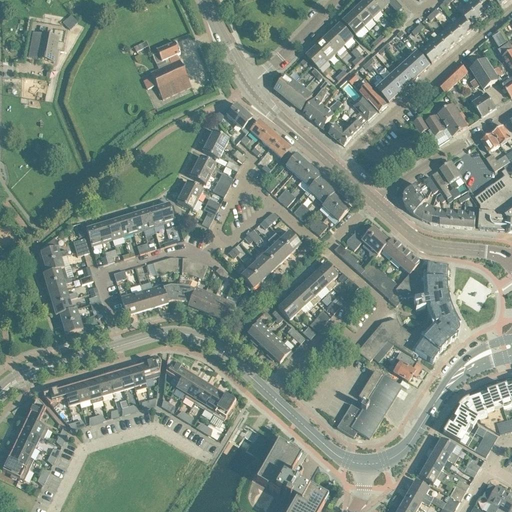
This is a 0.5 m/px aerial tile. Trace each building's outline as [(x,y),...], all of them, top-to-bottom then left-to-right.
[(373,21),(381,13),(369,0),(368,0),(361,8),(373,21)] [(369,0),(381,13),(389,5),(398,14),(403,9),(394,0),(369,0)] [(479,19),(487,13),(475,0),(473,0),(467,5),(479,19)] [(475,0),(487,13),(494,6),(489,0),(475,0)] [(500,8),(508,1),(507,0),(493,0),(494,0),(500,8)] [(471,26),(479,19),(467,5),(459,12),(471,26)] [(365,28),(373,21),(361,8),(352,16),(365,28)] [(465,37),(474,30),(471,26),(459,12),(458,12),(462,17),(454,24),(465,37)] [(356,37),(365,28),(352,16),(344,24),(356,37)] [(457,44),(465,37),(454,24),(446,31),(457,44)] [(345,47),(353,39),(341,26),(332,34),(345,47)] [(415,38),(420,33),(417,30),(412,34),(415,38)] [(499,49),(509,43),(501,30),(492,38),(499,49)] [(449,51),(457,44),(446,31),(437,38),(449,51)] [(53,63),(56,47),(58,38),(33,34),(29,58),(38,60),(53,63)] [(336,55),(345,47),(332,34),(324,42),(336,55)] [(440,58),(449,51),(437,38),(429,45),(440,58)] [(136,53),(148,48),(146,42),(134,48),(136,53)] [(328,63),(336,55),(324,42),(316,50),(328,63)] [(191,88),(177,57),(180,55),(175,43),(166,47),(157,52),(158,55),(153,58),(159,71),(144,78),(146,81),(143,83),(147,90),(156,87),(162,101),(191,88)] [(511,48),(510,44),(498,52),(511,72),(511,48)] [(432,65),(440,58),(429,45),(421,52),(432,65)] [(319,71),(328,63),(316,50),(307,58),(319,71)] [(430,67),(418,54),(410,61),(422,75),(430,67)] [(484,92),(499,82),(498,81),(499,79),(494,72),(486,60),(470,71),(484,92)] [(422,75),(410,61),(402,69),(414,82),(422,75)] [(460,64),(455,69),(463,78),(468,73),(460,64)] [(504,82),(501,78),(504,76),(502,73),(505,70),(502,67),(494,72),(499,79),(498,81),(499,82),(503,87),(502,88),(511,100),(511,99),(511,80),(511,81),(509,79),(504,82)] [(414,82),(402,69),(394,76),(406,89),(414,82)] [(455,69),(451,73),(459,82),(463,78),(455,69)] [(455,86),(459,82),(451,73),(446,77),(455,86)] [(352,87),(359,80),(354,75),(348,82),(352,87)] [(406,89),(394,76),(386,83),(398,97),(406,89)] [(446,77),(437,85),(446,94),(455,86),(446,77)] [(284,99),(295,85),(287,78),(276,92),(284,99)] [(398,97),(386,83),(377,91),(389,104),(398,97)] [(293,105),(304,92),(295,85),(284,99),(293,105)] [(369,102),(372,106),(379,114),(387,106),(376,94),(368,86),(360,93),(369,102)] [(314,121),(324,108),(321,105),(327,93),(323,90),(303,115),(310,121),(311,119),(314,121)] [(301,112),(312,98),(304,92),(293,105),(301,112)] [(482,120),(497,110),(487,95),(472,105),(482,120)] [(368,122),(377,114),(363,100),(354,108),(368,122)] [(334,116),(343,106),(338,102),(328,111),(324,108),(314,121),(317,123),(316,125),(322,130),(334,116)] [(246,136),(249,132),(257,124),(236,106),(226,117),(241,131),(240,132),(246,136)] [(468,129),(453,106),(435,118),(434,118),(428,122),(427,125),(436,138),(444,133),(443,130),(446,128),(453,138),(468,129)] [(421,135),(428,130),(421,119),(414,124),(421,135)] [(351,138),(362,128),(355,121),(354,120),(342,131),(337,127),(329,136),(344,148),(352,138),(351,138)] [(260,142),(269,132),(259,122),(257,124),(249,132),(256,139),(260,142)] [(511,147),(511,141),(509,137),(503,128),(493,135),(501,147),(501,148),(508,143),(511,149),(511,147)] [(270,151),(280,141),(269,132),(260,142),(270,151)] [(213,133),(212,135),(209,133),(204,142),(224,151),(229,141),(213,133)] [(489,155),(497,149),(501,147),(493,135),(481,143),(489,155)] [(245,147),(250,142),(245,137),(240,143),(245,147)] [(281,161),(290,151),(280,141),(270,151),(274,154),(281,161)] [(200,150),(203,152),(202,153),(218,161),(224,151),(204,142),(200,150)] [(43,158),(46,154),(37,147),(34,151),(43,158)] [(257,158),(260,155),(254,150),(251,153),(257,158)] [(242,165),(247,160),(237,152),(233,157),(242,165)] [(294,175),(304,163),(296,156),(285,168),(294,175)] [(497,163),(493,156),(486,161),(495,174),(503,168),(511,164),(506,157),(497,163)] [(211,177),(216,167),(200,159),(195,169),(211,177)] [(237,174),(240,168),(228,162),(225,168),(237,174)] [(302,183),(312,170),(304,163),(294,175),(302,183)] [(452,197),(454,201),(461,197),(457,190),(459,188),(455,182),(461,179),(457,172),(452,164),(432,177),(448,200),(452,197)] [(511,234),(511,180),(511,178),(511,177),(511,165),(511,164),(503,168),(505,171),(502,174),(505,178),(475,200),(481,208),(479,231),(511,234)] [(268,176),(270,172),(265,167),(262,170),(268,176)] [(206,187),(211,177),(195,169),(190,179),(199,183),(206,187)] [(319,180),(321,178),(312,170),(302,183),(309,190),(310,190),(318,180),(319,180)] [(230,187),(233,181),(222,175),(219,181),(230,187)] [(434,195),(439,192),(430,179),(425,182),(434,195)] [(313,203),(316,199),(327,187),(319,180),(318,180),(310,190),(309,190),(307,192),(311,195),(308,199),(313,203)] [(224,199),(227,194),(230,187),(219,181),(213,193),(224,199)] [(270,195),(279,185),(274,181),(265,190),(270,195)] [(198,202),(203,192),(196,188),(187,184),(182,194),(198,202)] [(333,196),(333,197),(335,194),(327,187),(316,199),(313,203),(316,199),(324,206),(333,196)] [(425,204),(427,202),(417,187),(409,192),(406,196),(404,200),(405,200),(404,203),(405,207),(407,210),(415,217),(423,222),(431,226),(440,228),(475,231),(477,214),(442,211),(438,210),(429,206),(425,204)] [(282,205),(290,196),(285,191),(277,201),(282,205)] [(193,212),(198,202),(182,194),(177,204),(193,212)] [(461,205),(471,199),(468,195),(459,201),(461,205)] [(287,209),(293,202),(295,200),(290,196),(282,205),(287,209)] [(341,204),(333,197),(333,196),(324,206),(319,212),(327,219),(330,216),(341,204)] [(218,212),(220,206),(209,201),(206,206),(218,212)] [(338,223),(349,211),(341,204),(330,216),(338,223)] [(164,226),(174,223),(172,215),(169,205),(158,209),(164,226)] [(215,218),(218,212),(206,206),(204,212),(215,218)] [(298,219),(306,210),(301,206),(293,215),(298,219)] [(154,229),(164,226),(158,209),(148,212),(154,229)] [(303,224),(309,216),(311,214),(306,210),(298,219),(303,224)] [(143,233),(154,229),(148,212),(138,215),(143,233)] [(133,236),(143,233),(138,215),(127,218),(133,236)] [(123,239),(133,236),(127,218),(117,221),(123,239)] [(269,228),(272,225),(267,220),(264,223),(269,228)] [(314,234),(323,224),(318,220),(309,229),(314,234)] [(112,242),(123,239),(117,221),(107,224),(112,242)] [(265,231),(269,228),(264,223),(260,226),(265,231)] [(102,245),(112,242),(107,224),(96,227),(102,245)] [(319,238),(327,228),(323,224),(314,234),(319,238)] [(354,253),(363,244),(361,242),(373,229),(369,226),(367,226),(364,226),(347,242),(347,245),(348,247),(354,253)] [(91,248),(101,245),(102,245),(96,227),(86,231),(91,248)] [(375,259),(378,257),(382,252),(389,243),(373,229),(361,242),(363,244),(365,246),(363,248),(369,254),(369,259),(375,259)] [(256,246),(261,240),(254,232),(248,237),(253,243),(256,246)] [(281,241),(293,254),(301,246),(289,233),(284,238),(280,233),(277,236),(277,237),(281,241)] [(250,246),(253,243),(248,237),(245,240),(250,246)] [(273,248),(285,261),(293,254),(281,241),(277,237),(273,240),(277,244),(273,248)] [(59,254),(57,249),(55,240),(42,251),(43,253),(40,254),(44,265),(61,259),(68,257),(66,252),(59,254)] [(89,255),(85,240),(73,244),(75,251),(76,255),(83,253),(84,257),(89,255)] [(401,249),(392,241),(389,244),(389,243),(382,252),(391,260),(401,249)] [(277,268),(285,261),(273,248),(269,252),(265,248),(261,251),(265,255),(265,256),(277,268)] [(237,257),(240,255),(235,249),(232,252),(237,257)] [(400,268),(410,257),(401,249),(391,260),(400,268)] [(234,260),(237,257),(232,252),(229,255),(234,260)] [(108,266),(114,264),(111,253),(105,255),(106,258),(108,266)] [(348,254),(342,260),(352,269),(358,263),(348,254)] [(269,276),(277,268),(265,256),(257,263),(269,276)] [(409,276),(417,268),(419,265),(410,257),(400,268),(409,276)] [(43,276),(64,270),(61,259),(44,265),(47,275),(43,276)] [(167,275),(173,274),(171,260),(165,261),(167,275)] [(162,277),(167,275),(165,261),(159,263),(162,277)] [(192,277),(195,263),(189,261),(187,274),(192,277)] [(156,279),(162,277),(159,263),(152,265),(156,279)] [(197,279),(201,266),(195,263),(192,277),(197,279)] [(261,283),(269,276),(257,263),(249,270),(261,283)] [(371,264),(364,272),(361,276),(365,280),(367,282),(389,301),(388,302),(396,309),(404,300),(405,300),(427,298),(429,312),(430,318),(428,325),(424,330),(418,333),(411,334),(405,331),(400,327),(397,321),(381,325),(357,354),(369,364),(373,360),(388,342),(412,358),(415,354),(432,365),(440,355),(448,346),(457,339),(456,337),(458,335),(459,332),(458,329),(460,328),(454,317),(449,306),(447,295),(446,282),(448,270),(427,267),(426,274),(423,274),(417,268),(409,276),(398,288),(371,264)] [(333,289),(336,286),(333,282),(337,278),(326,265),(317,273),(333,289)] [(202,281),(203,277),(207,268),(201,266),(197,279),(202,281)] [(360,268),(356,272),(361,276),(364,272),(360,268)] [(224,282),(228,278),(220,269),(215,273),(224,282)] [(68,280),(65,270),(64,270),(43,276),(46,286),(68,280)] [(253,291),(261,283),(249,270),(241,278),(253,291)] [(82,287),(93,283),(90,273),(84,275),(85,279),(80,280),(82,287)] [(116,284),(127,280),(124,273),(114,276),(116,284)] [(317,273),(310,280),(321,293),(325,289),(329,293),(333,289),(317,273)] [(343,284),(347,280),(344,276),(339,280),(343,284)] [(72,284),(70,279),(68,280),(46,286),(49,297),(66,292),(65,287),(72,284)] [(310,280),(302,288),(317,304),(321,301),(317,297),(321,293),(310,280)] [(354,294),(358,289),(348,280),(344,284),(354,294)] [(157,308),(168,305),(163,290),(163,287),(152,290),(157,308)] [(178,304),(179,288),(170,287),(163,290),(168,305),(172,304),(178,304)] [(188,306),(195,291),(194,291),(188,289),(179,288),(178,304),(184,304),(188,306)] [(317,304),(302,288),(294,295),(305,307),(309,303),(313,308),(317,304)] [(198,310),(206,293),(195,289),(194,291),(195,291),(188,306),(198,310)] [(147,311),(157,308),(152,290),(142,293),(147,311)] [(68,297),(66,292),(49,297),(52,307),(69,302),(77,299),(76,294),(68,297)] [(137,314),(147,311),(142,293),(131,296),(137,314)] [(208,315),(216,298),(206,293),(198,310),(208,315)] [(301,319),(305,315),(301,311),(305,307),(294,295),(286,302),(301,319)] [(126,317),(137,314),(131,296),(121,300),(126,317)] [(241,312),(250,301),(245,296),(237,308),(241,312)] [(218,319),(226,302),(216,298),(208,315),(218,319)] [(415,312),(425,310),(423,300),(413,302),(415,312)] [(55,317),(72,312),(69,302),(52,307),(55,317)] [(228,323),(236,306),(226,302),(218,319),(228,323)] [(301,319),(286,302),(278,310),(289,322),(294,318),(297,322),(301,319)] [(339,310),(335,307),(332,304),(327,309),(330,311),(334,315),(339,310)] [(76,311),(72,312),(55,317),(56,318),(59,316),(62,327),(79,321),(76,311)] [(324,326),(330,320),(322,314),(317,319),(324,326)] [(278,326),(280,324),(283,321),(279,317),(276,320),(277,321),(275,322),(278,326)] [(317,334),(324,326),(317,319),(309,327),(317,334)] [(82,331),(79,321),(62,327),(66,337),(69,336),(71,342),(90,336),(88,330),(82,331)] [(254,345),(267,331),(258,323),(247,335),(252,340),(250,342),(254,345)] [(310,342),(315,336),(308,329),(303,335),(310,342)] [(263,350),(275,338),(267,331),(254,345),(257,348),(259,346),(263,350)] [(300,346),(304,342),(294,332),(290,337),(300,346)] [(269,359),(282,345),(275,338),(263,350),(268,354),(266,356),(269,359)] [(291,353),(282,345),(269,359),(273,362),(275,360),(280,365),(285,359),(287,361),(292,355),(290,353),(291,353)] [(386,355),(381,351),(373,360),(378,364),(386,355)] [(416,379),(422,369),(399,355),(395,360),(399,363),(392,374),(408,384),(413,377),(416,379)] [(146,390),(147,389),(145,383),(159,378),(161,364),(158,363),(158,362),(140,367),(146,390)] [(187,373),(170,364),(169,365),(167,364),(166,375),(180,384),(176,390),(177,390),(187,373)] [(135,393),(146,390),(140,367),(129,371),(135,393)] [(135,393),(129,371),(118,374),(123,392),(134,389),(135,393)] [(184,399),(196,379),(187,373),(177,390),(186,396),(184,399)] [(375,373),(374,374),(358,400),(364,403),(359,412),(351,407),(336,430),(354,440),(358,434),(369,441),(401,390),(375,373)] [(112,395),(123,392),(118,374),(107,377),(112,395)] [(103,403),(103,402),(102,399),(112,395),(107,377),(96,380),(103,403)] [(194,405),(206,385),(196,379),(184,399),(194,405)] [(92,406),(103,403),(96,380),(85,383),(92,406)] [(92,406),(85,383),(74,387),(80,405),(90,402),(91,406),(92,406)] [(204,411),(216,391),(206,385),(194,405),(204,411)] [(448,425),(442,434),(460,444),(460,443),(457,441),(461,434),(464,436),(467,432),(469,428),(472,430),(477,421),(487,418),(485,415),(494,411),(492,408),(501,405),(502,408),(503,408),(501,405),(510,402),(511,405),(511,404),(511,388),(507,391),(505,386),(486,393),(487,398),(480,400),(479,398),(469,401),(468,400),(466,400),(462,403),(458,407),(457,408),(458,409),(459,409),(453,419),(456,421),(452,427),(448,425)] [(68,409),(80,405),(74,387),(63,390),(67,401),(66,402),(68,409)] [(53,410),(54,410),(58,406),(57,404),(66,402),(67,401),(63,390),(45,395),(45,397),(43,399),(53,410)] [(213,417),(226,397),(216,391),(204,411),(213,417)] [(227,400),(225,399),(226,397),(213,417),(223,423),(227,417),(229,418),(233,413),(230,412),(236,403),(228,399),(227,400)] [(45,410),(39,402),(37,404),(35,403),(27,421),(48,431),(48,430),(38,425),(45,410)] [(166,412),(170,405),(165,402),(161,409),(166,412)] [(171,414),(174,408),(170,405),(166,412),(171,414)] [(183,422),(187,416),(183,413),(179,419),(183,422)] [(188,425),(192,419),(187,416),(183,422),(188,425)] [(43,441),(48,431),(27,421),(22,431),(43,441)] [(508,422),(502,423),(505,435),(511,434),(508,422)] [(502,423),(496,425),(500,437),(505,435),(502,423)] [(203,434),(207,428),(202,425),(198,431),(203,434)] [(208,437),(208,436),(211,431),(207,428),(203,434),(208,437)] [(43,441),(22,431),(17,441),(35,450),(40,440),(43,441)] [(65,441),(68,436),(61,433),(59,438),(65,441)] [(487,433),(484,438),(494,444),(497,439),(487,433)] [(63,446),(65,441),(59,438),(56,443),(63,446)] [(484,438),(481,443),(491,449),(494,444),(484,438)] [(456,462),(458,458),(451,454),(455,449),(441,440),(435,450),(456,462)] [(33,462),(34,461),(30,459),(35,450),(17,441),(12,452),(33,462)] [(293,482),(288,479),(301,456),(278,443),(256,482),(279,495),(280,494),(285,497),(284,498),(290,501),(290,500),(295,502),(289,511),(320,511),(327,500),(304,487),(303,488),(298,485),(299,485),(299,484),(300,483),(301,480),(300,478),(298,477),(296,477),(294,479),(294,481),(293,482)] [(481,443),(478,448),(488,454),(491,449),(481,443)] [(478,448),(475,453),(486,459),(488,454),(478,448)] [(456,462),(435,450),(430,459),(444,468),(447,462),(454,466),(456,462)] [(29,472),(33,462),(12,452),(7,462),(29,472)] [(56,460),(59,455),(52,452),(50,457),(56,460)] [(54,465),(56,460),(50,457),(47,462),(54,465)] [(445,481),(448,477),(441,473),(444,468),(430,459),(424,469),(445,481)] [(29,472),(7,462),(8,463),(7,465),(6,465),(2,472),(11,477),(10,479),(15,481),(16,479),(23,482),(29,472)] [(477,474),(480,469),(470,463),(466,468),(477,474)] [(474,480),(477,474),(466,468),(463,474),(474,480)] [(436,481),(443,485),(445,481),(424,469),(423,471),(420,470),(416,477),(419,478),(427,483),(433,486),(436,481)] [(47,481),(49,475),(42,472),(40,477),(47,481)] [(44,485),(47,481),(40,477),(38,482),(44,485)] [(466,493),(469,487),(459,481),(456,487),(466,493)] [(431,504),(433,500),(426,496),(429,490),(415,482),(409,492),(431,504)] [(459,505),(466,493),(456,487),(449,499),(459,505)] [(496,511),(507,493),(496,487),(494,491),(488,488),(482,498),(488,502),(487,504),(491,506),(489,511),(488,510),(487,511),(496,511)] [(431,504),(409,492),(404,501),(418,509),(421,504),(428,508),(431,504)] [(511,511),(511,496),(507,493),(496,511),(511,511)] [(401,511),(416,511),(418,509),(404,501),(399,510),(401,511)]
